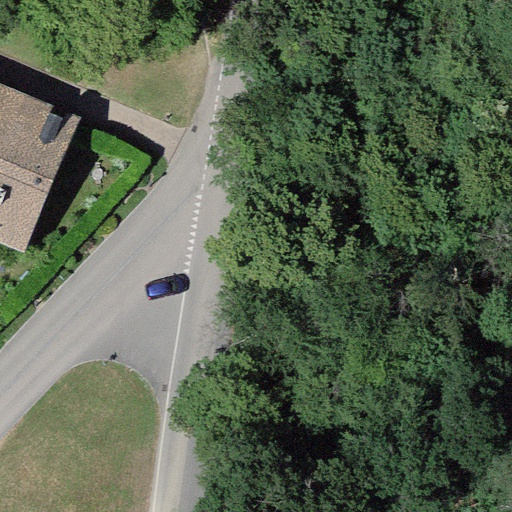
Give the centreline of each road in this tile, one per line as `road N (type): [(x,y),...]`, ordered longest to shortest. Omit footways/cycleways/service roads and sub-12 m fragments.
road 1 (residential): [(237,150),(186,511)]
road 2 (residential): [(237,150),(0,408)]
road 3 (residential): [(251,0),(237,150)]
